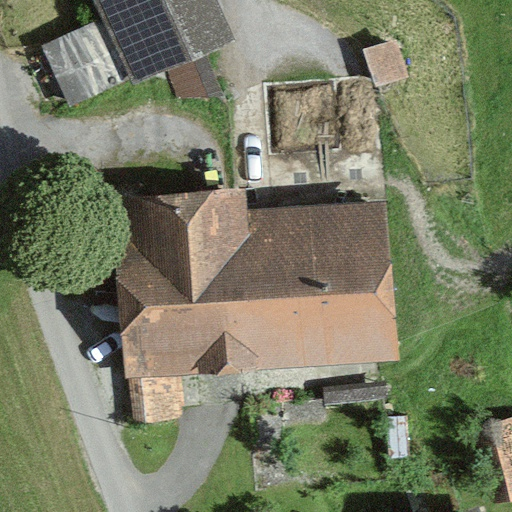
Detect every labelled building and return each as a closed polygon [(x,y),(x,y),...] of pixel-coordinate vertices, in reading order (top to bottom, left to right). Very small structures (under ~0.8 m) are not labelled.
[(45,43),(72,102),(201,44),(181,0),(103,0),(110,14),(45,43)] [(369,59),(387,92),(414,78),(397,45),(369,59)] [(376,74),(338,80),(347,140),(385,134),(376,74)] [(169,412),(162,346),(379,329),(369,201),(281,208),(283,236),(239,239),(229,103),(218,94),(149,99),(157,199),(126,201),(139,366),(134,366),(139,416),(169,412)] [(511,420),(475,431),(491,498),(511,492),(511,420)]
